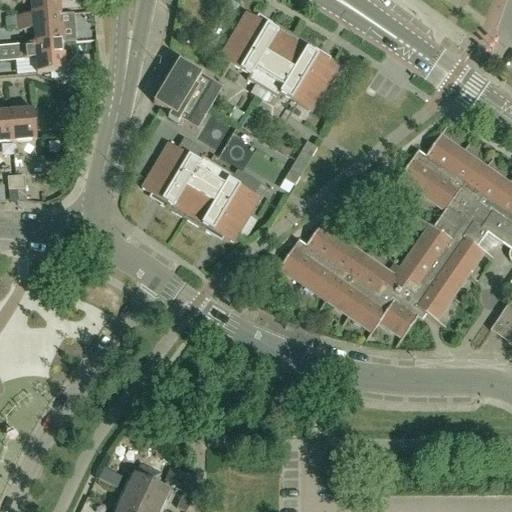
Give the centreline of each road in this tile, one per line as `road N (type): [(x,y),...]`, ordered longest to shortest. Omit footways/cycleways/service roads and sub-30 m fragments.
road 1 (unclassified): [(511,392),(316,365),(238,336),(191,305)]
road 2 (residential): [(103,229),(100,181),(135,0)]
road 3 (tertiary): [(511,122),(337,0)]
road 4 (residential): [(511,506),(313,511)]
